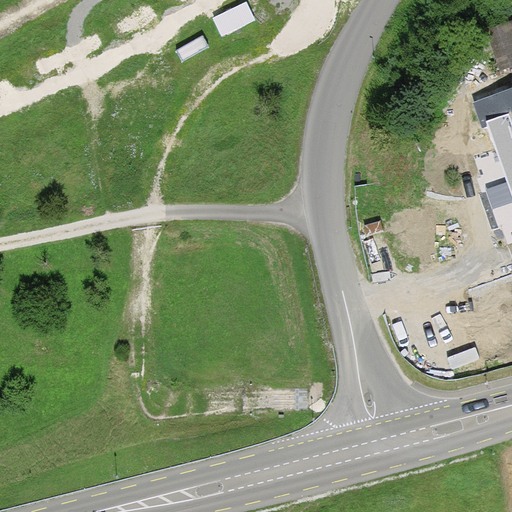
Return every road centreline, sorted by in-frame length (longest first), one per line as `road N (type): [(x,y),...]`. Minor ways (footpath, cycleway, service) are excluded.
road 1 (residential): [(379,443),(318,216),(329,106),(347,51),(377,0)]
road 2 (track): [(318,216),(105,220),(0,240)]
road 3 (primary): [(93,511),(379,443)]
road 4 (primary): [(379,443),(511,406)]
